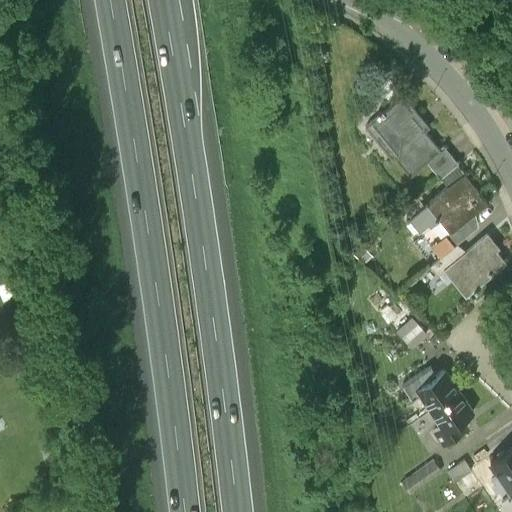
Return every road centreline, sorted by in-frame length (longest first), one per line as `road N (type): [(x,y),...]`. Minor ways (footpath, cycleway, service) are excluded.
road 1 (motorway): [(234,511),(202,231),(162,0)]
road 2 (motorway): [(106,0),(146,230),(177,511)]
road 3 (residential): [(511,174),(468,101),(424,50),(355,0)]
